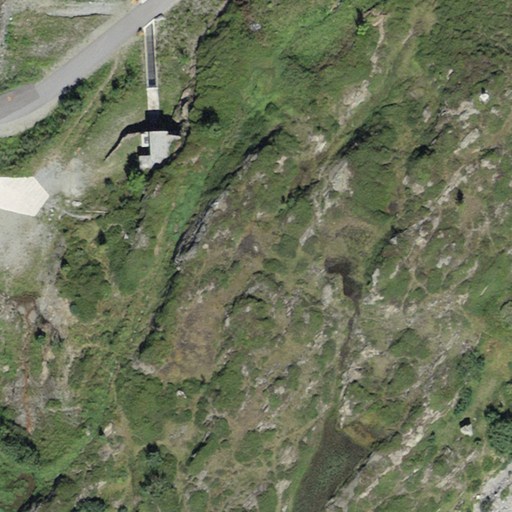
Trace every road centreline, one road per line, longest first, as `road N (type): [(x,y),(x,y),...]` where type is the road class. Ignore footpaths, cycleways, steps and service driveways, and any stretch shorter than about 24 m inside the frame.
road 1 (unclassified): [(164,0),(38,95),(0,112)]
road 2 (track): [(120,31),(123,59),(63,145),(48,184)]
